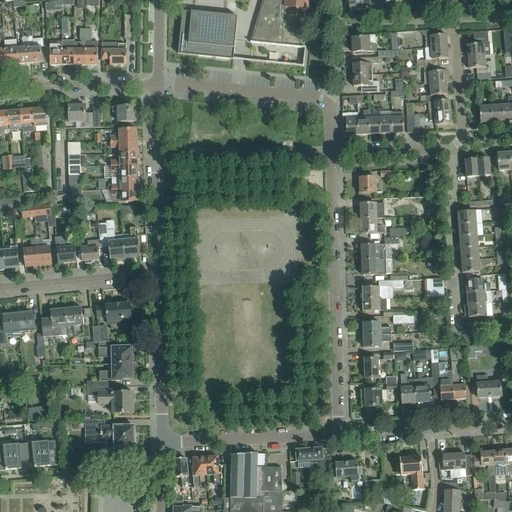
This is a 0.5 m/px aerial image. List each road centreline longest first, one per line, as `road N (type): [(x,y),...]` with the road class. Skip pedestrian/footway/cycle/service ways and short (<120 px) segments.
road 1 (residential): [(331,154),(338,435)]
road 2 (residential): [(457,333),(449,149)]
road 3 (residential): [(338,435),(163,447)]
road 4 (residential): [(331,154),(157,154)]
road 5 (residential): [(163,447),(158,275)]
road 6 (unclassified): [(156,84),(325,104)]
road 7 (residential): [(0,291),(158,275)]
road 8 (residential): [(0,91),(156,84)]
road 9 (residential): [(158,275),(157,154)]
